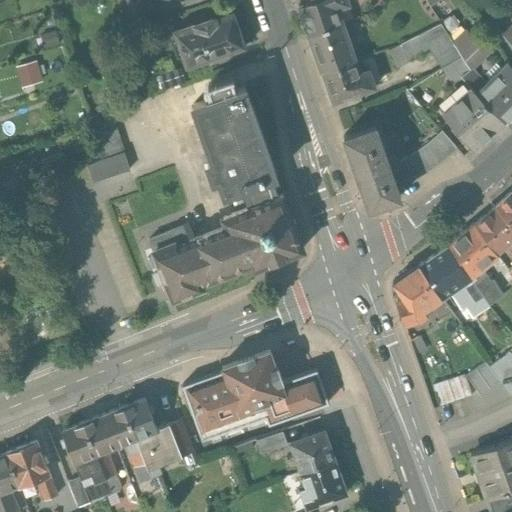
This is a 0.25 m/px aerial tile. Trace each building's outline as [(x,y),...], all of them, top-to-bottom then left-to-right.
[(149,0),(124,0),(131,20),(153,13),(149,0)] [(345,0),(313,0),(314,2),(299,7),(308,34),(342,22),(340,15),(338,11),(348,7),(345,0)] [(357,9),(340,15),(342,22),(359,16),(357,9)] [(214,14),(189,22),(190,25),(172,31),(184,68),(208,60),(209,63),(228,57),(227,54),(244,49),(233,12),(215,17),(214,14)] [(342,22),(308,34),(321,72),(355,60),(342,22)] [(511,24),(498,39),(502,43),(505,40),(511,47),(511,63),(510,66),(511,67),(511,24)] [(440,25),(399,44),(407,60),(429,49),(441,67),(460,55),(458,51),(440,25)] [(490,50),(481,41),(478,44),(472,38),(466,44),(463,41),(459,44),(462,47),(458,51),(460,55),(469,68),(472,68),(490,50)] [(441,67),(440,68),(451,84),(461,77),(459,75),(469,68),(460,55),(441,67)] [(355,60),(321,72),(333,104),(377,89),(369,68),(359,71),(355,60)] [(511,113),(511,67),(510,66),(507,61),(485,83),(476,92),(505,121),(511,113)] [(485,83),(472,68),(469,68),(459,75),(461,77),(471,87),(476,92),(485,83)] [(178,70),(154,78),(158,90),(182,82),(178,70)] [(250,206),(222,217),(225,226),(187,241),(181,227),(148,240),(172,300),(203,288),(201,282),(230,271),(250,263),(252,268),(270,262),(271,264),(287,258),(286,255),(303,249),(282,194),(275,197),(269,177),(274,176),(244,86),(193,104),(212,160),(207,162),(212,178),(217,176),(223,193),(243,186),(250,206)] [(476,92),(471,87),(441,113),(474,148),(505,121),(476,92)] [(129,170),(109,107),(88,114),(102,157),(87,163),(93,182),(129,170)] [(374,126),(346,137),(370,206),(399,196),(396,188),(389,167),(374,126)] [(432,139),(425,145),(414,153),(402,160),(389,167),(396,188),(411,181),(422,174),(434,167),(446,158),(456,148),(442,131),(432,139)] [(511,190),(495,206),(511,228),(511,190)] [(511,228),(495,206),(473,225),(496,254),(508,243),(511,248),(511,228)] [(496,254),(473,225),(447,246),(479,292),(489,305),(504,295),(494,282),(491,284),(481,269),(498,257),(496,254)] [(447,246),(419,265),(441,297),(451,290),(461,304),(465,302),(474,316),(489,305),(479,292),(447,246)] [(419,265),(393,282),(400,292),(394,295),(396,297),(405,323),(419,318),(427,313),(424,309),(441,297),(419,265)] [(511,354),(509,351),(489,366),(499,381),(510,396),(511,394),(511,354)] [(268,354),(182,385),(202,439),(266,416),(268,424),(329,402),(316,368),(278,382),(268,354)] [(485,361),(466,375),(480,394),(499,381),(489,366),(485,361)] [(464,375),(432,385),(439,407),(471,396),(464,375)] [(145,397),(123,406),(145,462),(153,459),(179,449),(169,423),(156,428),(145,397)] [(123,406),(103,413),(116,445),(125,441),(134,466),(145,462),(123,406)] [(103,413),(84,421),(105,477),(116,473),(106,449),(116,445),(103,413)] [(198,462),(181,418),(169,423),(179,449),(186,467),(198,462)] [(84,421),(62,429),(80,476),(81,477),(91,473),(94,481),(105,477),(84,421)] [(324,430),(290,442),(301,472),(335,460),(324,430)] [(281,432),(257,441),(262,453),(286,445),(281,432)] [(36,440),(6,451),(6,452),(18,484),(19,484),(36,478),(44,499),(57,494),(48,473),(49,473),(36,440)] [(511,440),(472,454),(487,498),(511,489),(511,440)] [(6,452),(0,454),(0,496),(6,511),(17,511),(18,511),(9,487),(18,484),(6,452)] [(153,459),(145,462),(151,477),(159,474),(153,459)] [(335,460),(301,472),(305,484),(299,485),(307,506),(346,493),(335,460)] [(80,476),(67,481),(77,507),(90,502),(81,477),(80,476)]
